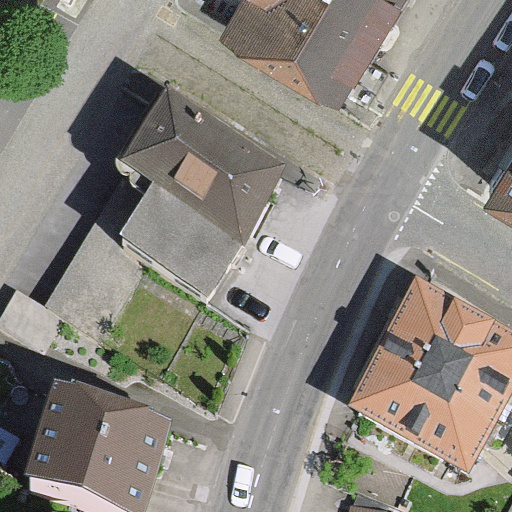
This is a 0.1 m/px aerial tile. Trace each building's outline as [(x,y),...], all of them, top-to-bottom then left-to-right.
[(396,0),(229,0),(215,24),(336,98),(396,0)] [(291,168),(166,94),(119,173),(150,192),(244,247),(291,168)] [(511,145),(488,184),(511,199),(511,145)] [(244,247),(150,192),(117,248),(211,304),(244,247)] [(511,391),(511,346),(411,293),(345,417),(465,480),(511,391)] [(143,511),(172,428),(53,387),(19,483),(103,511),(143,511)]
